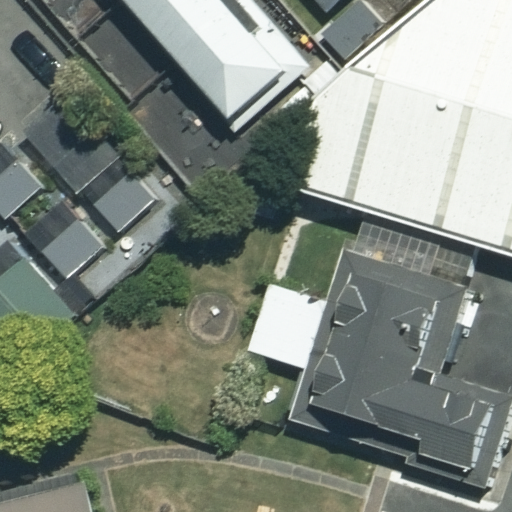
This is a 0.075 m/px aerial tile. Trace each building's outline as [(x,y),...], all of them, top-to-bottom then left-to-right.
[(321,73),(259,0),(115,0),(238,143),(321,73)] [(511,0),(473,0),(341,122),(315,207),(511,267),(511,0)] [(365,0),(318,0),(338,23),(365,0)] [(363,77),(402,37),(374,8),(335,49),(363,77)] [(112,180),(72,139),(7,201),(46,242),(112,180)] [(172,175),(144,205),(183,243),(212,212),(172,175)] [(144,222),(107,251),(137,289),(173,260),(144,222)] [(87,247),(58,267),(93,317),(122,297),(87,247)] [(478,298),(360,260),(343,314),(284,295),(264,361),(321,379),(302,436),(499,499),(511,457),(511,397),(452,379),(478,298)] [(87,324),(46,270),(0,306),(0,345),(22,375),(87,324)] [(72,511),(68,495),(7,511),(72,511)]
